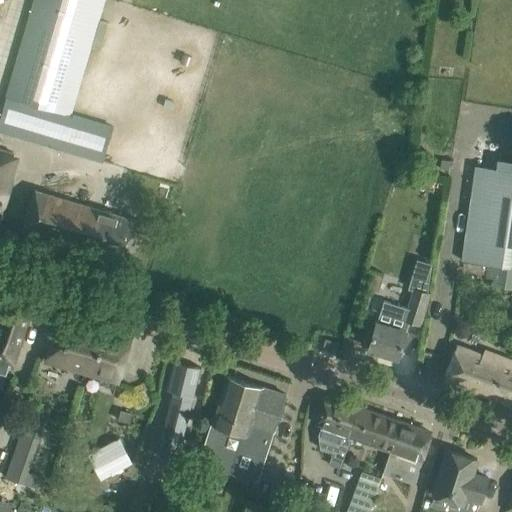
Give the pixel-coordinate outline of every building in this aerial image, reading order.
[(34,0),(0,117),(0,131),(59,149),(70,114),(103,0),(34,0)] [(70,114),(59,149),(103,161),(113,127),(70,114)] [(10,156),(11,152),(0,148),(0,217),(18,159),(10,156)] [(465,241),(463,261),(507,267),(511,267),(511,170),(511,171),(511,169),(511,161),(497,160),(496,168),(476,166),(465,241)] [(34,190),(28,210),(22,230),(128,261),(140,221),(34,190)] [(408,307),(405,320),(409,321),(420,324),(429,293),(426,292),(428,278),(414,273),(411,285),(415,286),(414,288),(408,307)] [(0,370),(7,373),(9,363),(13,364),(25,326),(32,307),(3,298),(0,307),(0,370)] [(374,329),(369,348),(398,357),(406,331),(409,321),(405,320),(408,307),(384,300),(381,308),(377,322),(374,329)] [(132,336),(60,317),(45,361),(118,382),(126,355),(132,336)] [(511,360),(498,355),(495,359),(476,352),(458,345),(444,378),(511,405),(511,360)] [(170,395),(157,441),(179,448),(192,402),(191,402),(192,398),(193,398),(201,369),(175,361),(167,390),(173,392),(172,396),(170,395)] [(207,449),(202,464),(227,472),(229,473),(257,481),(274,430),(280,413),(286,394),(227,375),(220,394),(203,447),(207,449)] [(147,382),(128,393),(122,396),(127,405),(132,401),(137,409),(156,399),(147,382)] [(319,415),(316,423),(321,425),(318,435),(319,441),(333,447),(327,463),(339,468),(343,459),(352,436),(357,437),(358,432),(351,430),(353,425),(351,425),(357,407),(326,396),(319,415)] [(357,407),(351,425),(353,425),(351,430),(358,432),(357,437),(390,449),(399,421),(357,407)] [(120,410),(117,419),(129,423),(132,413),(120,410)] [(390,449),(382,472),(412,483),(421,460),(424,451),(431,432),(399,421),(390,449)] [(24,427),(6,477),(18,481),(22,470),(26,471),(40,433),(24,427)] [(119,438),(88,455),(102,482),(133,466),(119,438)] [(447,450),(441,469),(433,495),(449,500),(450,495),(464,499),(465,497),(480,502),(488,478),(472,473),(477,459),(447,450)] [(369,511),(379,486),(381,479),(363,472),(347,511),(369,511)] [(293,498),(293,497),(298,482),(300,476),(288,473),(281,495),(293,498)] [(293,498),(288,511),(306,511),(309,502),(311,497),(314,487),(313,487),(298,482),(293,497),(293,498)] [(156,511),(173,511),(179,491),(163,487),(156,511)] [(247,511),(281,511),(250,503),(247,511)]
